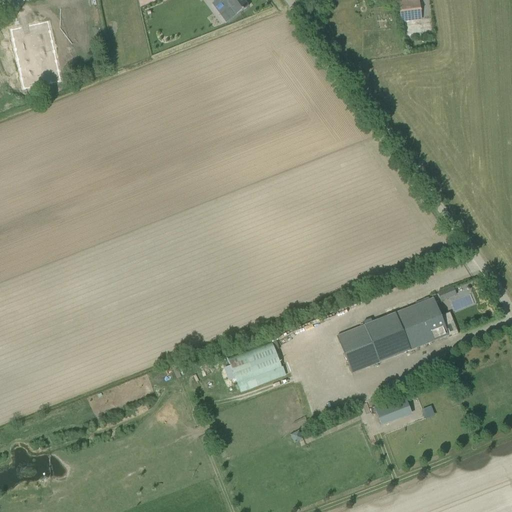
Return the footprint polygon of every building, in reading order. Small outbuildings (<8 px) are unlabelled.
[(217,0),(212,4),(225,23),(236,15),(236,16),(248,7),(242,0),(217,0)] [(397,0),(398,2),(400,22),(421,19),(418,0),(414,0),(405,1),(404,0),(397,0)] [(452,43),(446,0),(428,0),(434,45),(452,43)] [(50,20),(13,26),(23,86),(60,80),(50,20)] [(448,298),(445,291),(438,294),(440,301),(448,298)] [(423,303),(364,326),(379,363),(438,340),(447,336),(448,338),(457,334),(447,310),(438,314),(432,299),(423,303)] [(239,392),(285,377),(274,344),(228,359),(239,392)] [(411,415),(404,396),(373,407),(380,426),(411,415)]
